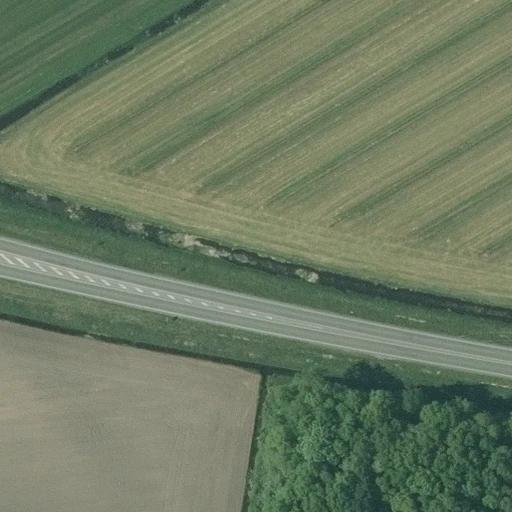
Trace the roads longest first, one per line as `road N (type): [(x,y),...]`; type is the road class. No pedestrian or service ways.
road 1 (trunk): [(338,332),(323,320),(0,245)]
road 2 (trunk): [(0,271),(319,337),(338,332)]
road 3 (trunk): [(511,365),(338,332)]
